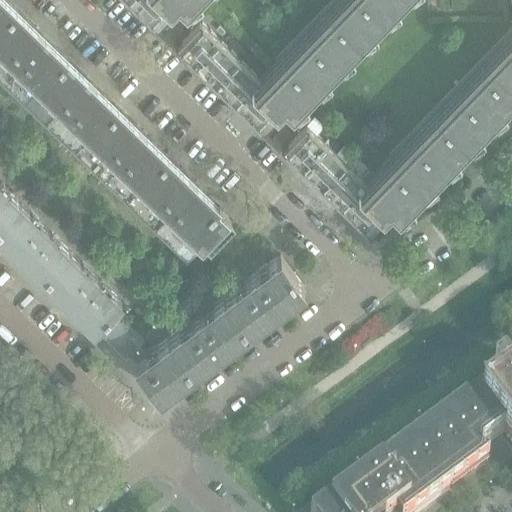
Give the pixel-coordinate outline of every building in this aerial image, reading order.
[(127,119),(128,118),(127,117),(126,118),(116,108),(117,107),(115,106),(115,107),(104,97),(105,96),(104,95),(103,96),(95,87),(96,86),(86,77),(85,78),(77,70),(78,69),(76,68),(76,69),(65,59),(66,58),(64,56),(64,57),(54,47),(53,46),(52,46),(44,38),(45,37),(35,28),(34,29),(26,21),(27,20),(25,19),(14,10),(15,9),(14,8),(13,9),(3,0),(0,0),(0,77),(186,259),(201,244),(203,242),(228,216),(217,205),(217,204),(216,203),(215,204),(205,194),(206,193),(205,192),(204,193),(195,185),(197,184),(187,174),(186,176),(177,167),(178,166),(177,165),(176,166),(166,157),(167,156),(166,154),(165,155),(155,146),(156,145),(155,143),(154,144),(145,136),(146,135),(137,126),(136,127),(127,119)] [(174,11),(170,7),(162,0),(128,0),(128,1),(157,28),(174,11)] [(292,110),(398,0),(342,0),(263,82),(259,78),(252,86),(276,110),(277,109),(275,107),(282,101),(292,110)] [(195,65),(220,40),(199,20),(175,45),(195,65)] [(398,213),(511,95),(511,37),(369,185),(366,181),(358,189),(383,213),(384,212),(382,210),(388,203),(398,213)] [(215,84),(239,59),(220,40),(195,65),(215,84)] [(252,86),(259,78),(239,59),(215,84),(235,103),(252,86)] [(276,110),(252,86),(235,103),(263,131),(280,114),(276,110)] [(302,168),(326,143),(306,123),(281,148),(302,168)] [(321,187),(346,162),(326,143),(302,168),(321,187)] [(341,206),(358,189),(366,181),(346,162),(321,187),(341,206)] [(0,222),(20,202),(0,183),(0,222)] [(383,213),(358,189),(341,206),(370,234),(387,217),(383,213)] [(70,250),(47,229),(20,202),(0,222),(0,237),(14,251),(13,252),(21,260),(22,259),(43,279),(70,250)] [(210,248),(226,231),(235,222),(228,216),(203,242),(210,248)] [(121,300),(97,277),(70,250),(43,279),(42,279),(43,280),(44,280),(64,300),(63,301),(67,305),(71,309),(72,307),(91,325),(90,326),(93,329),(98,325),(136,361),(147,353),(138,344),(144,338),(113,309),(121,300)] [(280,303),(300,288),(300,289),(304,286),(280,254),(224,296),(247,328),(248,328),(248,327),(270,310),(272,312),(281,305),(280,303)] [(224,345),(247,328),(224,296),(168,338),(191,369),(215,352),(216,353),(219,351),(225,346),(224,345)] [(147,353),(136,361),(135,362),(159,394),(163,391),(162,391),(191,369),(168,338),(147,353)] [(451,491),(489,463),(481,451),(505,433),(511,442),(511,377),(507,381),(502,373),(493,380),(498,388),(482,400),(479,397),(475,397),(472,398),(402,450),(403,451),(341,497),(342,499),(331,506),(329,504),(318,511),(419,511),(450,490),(451,491)]
